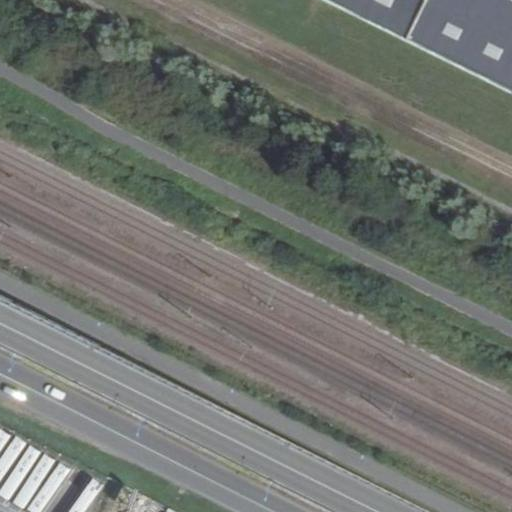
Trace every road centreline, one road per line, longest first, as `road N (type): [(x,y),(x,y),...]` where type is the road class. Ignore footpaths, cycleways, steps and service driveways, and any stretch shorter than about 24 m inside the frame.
road 1 (unclassified): [(383,511),(0,316)]
road 2 (secondary): [(0,375),(270,511)]
